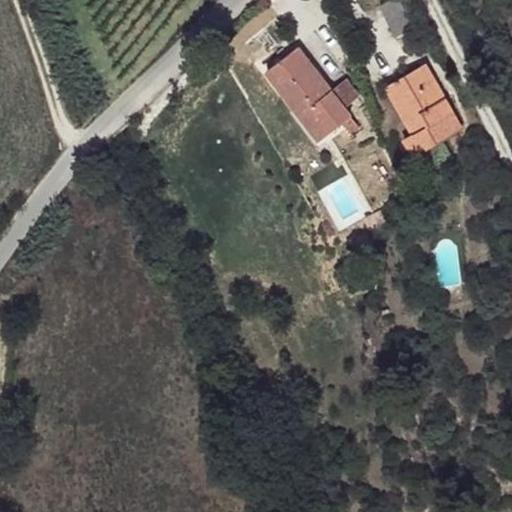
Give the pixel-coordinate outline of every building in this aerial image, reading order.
[(412,0),(387,0),(381,3),(394,31),(420,17),(412,0)] [(299,45),(268,68),(312,123),(322,117),(332,126),(352,111),(345,102),(332,85),(328,87),(315,72),(319,70),(299,45)] [(421,60),(386,83),(413,128),(405,135),(415,151),(462,123),(421,60)] [(319,70),(315,72),(328,87),(332,85),(319,70)] [(345,75),(332,85),(345,102),(357,92),(345,75)] [(322,117),(312,123),(321,135),(332,126),(322,117)] [(365,218),(375,233),(393,223),(383,208),(365,218)]
